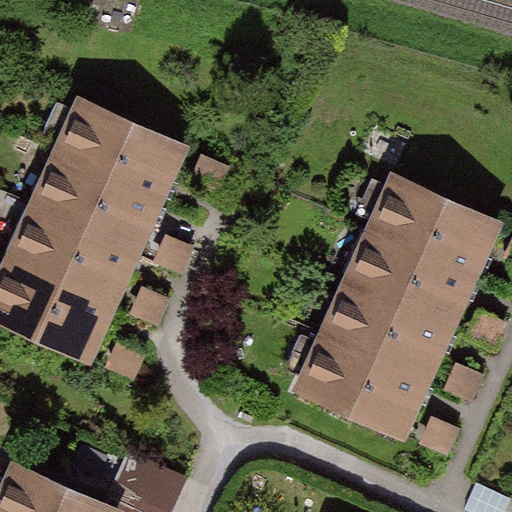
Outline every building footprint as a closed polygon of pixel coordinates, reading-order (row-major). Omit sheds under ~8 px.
[(68,154),(170,199),(194,148),(91,102),(68,154)] [(233,164),(204,151),(191,179),(221,192),(233,164)] [(45,205),(147,251),(170,199),(68,154),(45,205)] [(372,227),(483,277),(508,222),(397,172),(372,227)] [(22,257),(124,303),(147,251),(45,205),(22,257)] [(347,282),(458,332),(483,277),(372,227),(347,282)] [(198,245),(168,232),(156,259),(185,272),(198,245)] [(0,305),(0,309),(101,354),(124,303),(22,257),(0,305)] [(322,336),(433,387),(458,332),(347,282),(322,336)] [(175,297),(146,284),(134,312),(162,324),(175,297)] [(510,320),(483,308),(470,335),(497,348),(510,320)] [(297,391),(408,442),(433,387),(322,336),(297,391)] [(121,337),(109,365),(135,376),(147,349),(121,337)] [(489,373),(461,360),(448,388),(476,401),(489,373)] [(465,427),(435,414),(425,435),(455,449),(465,427)] [(0,504),(0,511),(123,511),(127,504),(22,457),(0,504)]
